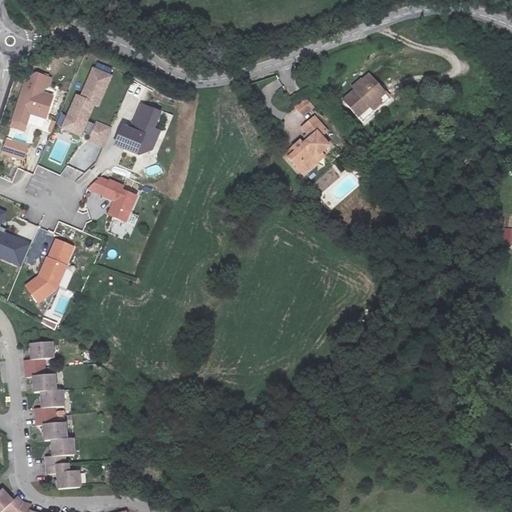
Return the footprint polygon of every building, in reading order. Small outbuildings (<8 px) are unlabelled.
[(354,92),(344,101),(359,118),(385,94),(368,76),(352,90),(354,92)] [(105,86),(88,78),(75,106),(71,104),(60,129),(77,137),(75,140),(84,144),(82,148),(97,154),(104,138),(90,131),(89,133),(80,129),(88,112),(92,114),(105,86)] [(38,99),(41,97),(43,89),(29,85),(18,91),(6,130),(19,134),(22,123),(39,128),(45,106),(32,102),(33,97),(38,99)] [(303,117),(315,108),(306,97),(294,106),(303,117)] [(158,124),(168,127),(171,115),(161,112),(158,124)] [(155,124),(137,116),(125,140),(117,137),(109,154),(132,165),(145,161),(153,143),(147,140),(155,124)] [(300,142),(293,149),(296,152),(289,158),(297,167),(302,163),(306,169),(309,171),(317,164),(315,162),(313,159),(320,152),(328,146),(320,137),(326,132),(314,118),(302,128),(311,139),(303,145),(300,142)] [(77,137),(60,129),(57,136),(82,148),(84,144),(75,140),(77,137)] [(286,155),(289,158),(296,152),(293,149),(286,155)] [(324,157),(320,152),(313,159),(315,162),(317,164),(324,157)] [(302,163),(297,167),(304,176),(309,171),(306,169),(302,163)] [(25,188),(31,175),(19,169),(12,181),(25,188)] [(324,189),(330,184),(339,176),(332,169),(317,182),(324,189)] [(116,196),(103,191),(96,206),(108,211),(101,224),(118,232),(129,207),(114,200),(116,196)] [(511,239),(511,229),(502,229),(502,239),(511,239)] [(0,270),(5,273),(15,252),(0,245),(0,270)] [(65,258),(49,251),(41,270),(39,269),(32,286),(18,296),(29,313),(47,300),(58,278),(57,277),(65,258)] [(22,255),(15,252),(5,273),(12,276),(22,255)] [(44,318),(41,324),(54,331),(57,324),(44,318)] [(51,347),(28,348),(29,364),(22,364),(24,385),(30,384),(32,397),(40,397),(41,413),(34,413),(35,422),(36,432),(44,431),(45,447),(52,446),(54,460),(46,461),(47,472),(48,482),(58,480),(60,496),(81,493),(80,478),(77,478),(76,469),(69,470),(68,460),(75,460),(73,444),(65,444),(64,429),(57,430),(57,420),(56,411),(64,411),(62,395),(55,395),(53,380),(46,380),(46,371),(45,363),(52,362),(51,347)] [(0,511),(18,511),(23,503),(17,497),(11,502),(0,492),(0,511)] [(29,511),(31,505),(23,503),(18,511),(29,511)]
